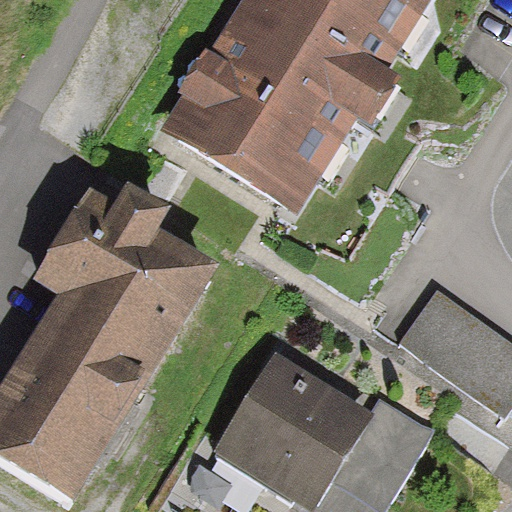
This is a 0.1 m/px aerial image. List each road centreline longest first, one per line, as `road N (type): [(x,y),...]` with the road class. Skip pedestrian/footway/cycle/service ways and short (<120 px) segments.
road 1 (residential): [(511,119),(464,203),(467,260),(511,307)]
road 2 (residential): [(0,158),(85,0)]
